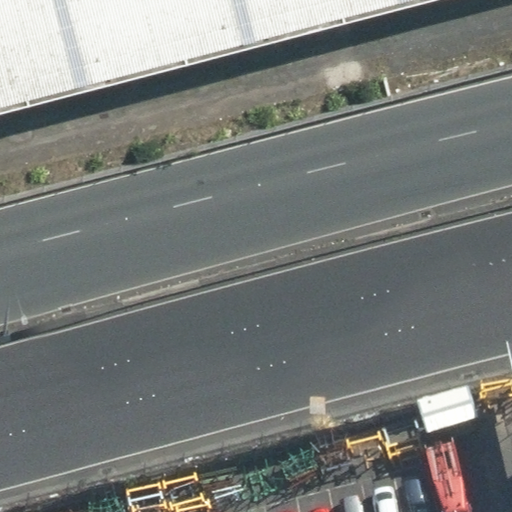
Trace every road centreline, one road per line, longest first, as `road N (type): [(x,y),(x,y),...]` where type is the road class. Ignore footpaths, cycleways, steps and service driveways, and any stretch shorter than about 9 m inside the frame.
road 1 (primary): [(511,285),(0,424)]
road 2 (primary): [(0,271),(511,136)]
